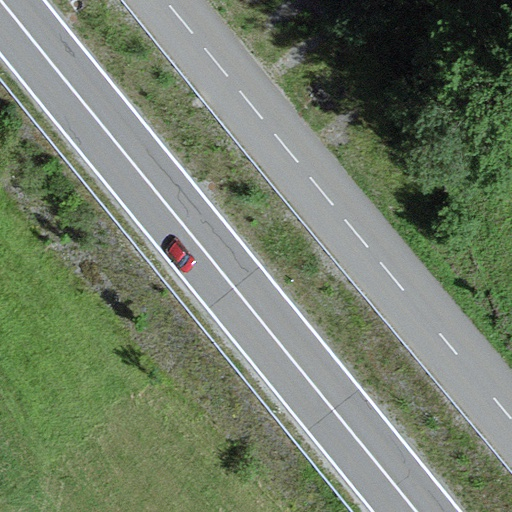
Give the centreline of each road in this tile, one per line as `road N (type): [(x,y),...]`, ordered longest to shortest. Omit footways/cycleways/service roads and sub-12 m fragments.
road 1 (trunk): [(417,511),(1,0)]
road 2 (tertiary): [(511,416),(163,0)]
